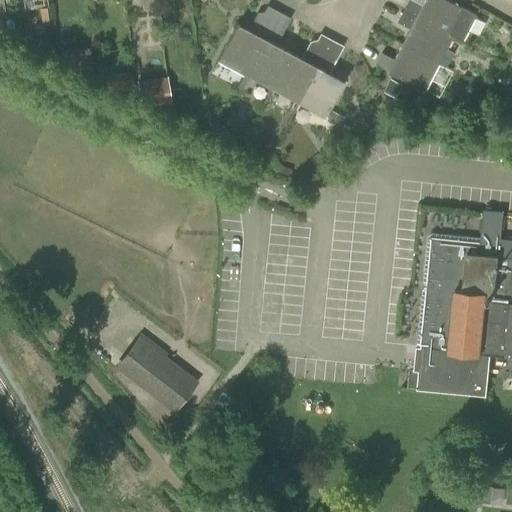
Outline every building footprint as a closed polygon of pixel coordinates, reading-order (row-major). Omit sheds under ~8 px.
[(410,0),(409,0),(404,11),(454,38),(463,42),(477,16),(447,0),(425,0),(422,6),(410,0)] [(402,44),(439,64),(445,67),(453,53),(447,50),(454,38),(404,11),(398,22),(410,29),(402,44)] [(217,60),(243,74),(269,26),(259,20),(252,33),(237,24),(217,60)] [(243,74),(271,89),(290,53),(274,45),(281,32),(269,26),(243,74)] [(439,64),(402,44),(394,60),(381,53),(375,64),(388,71),(425,91),(439,64)] [(60,50),(61,69),(77,67),(78,75),(93,73),(91,47),(60,50)] [(271,89),(296,103),(323,54),(312,49),(305,61),(290,53),(271,89)] [(323,54),(296,103),(324,118),(343,82),(327,73),(335,61),(323,54)] [(171,104),(168,77),(136,80),(139,107),(171,104)] [(427,238),(416,345),(414,371),(418,371),(417,389),(486,395),(490,354),(511,355),(511,240),(499,240),(502,213),(484,211),(481,239),(431,235),(427,238)] [(122,365),(172,406),(186,388),(148,358),(155,349),(141,339),(122,365)] [(490,503),(492,488),(472,485),(470,501),(473,501),(490,504),(490,503)]
